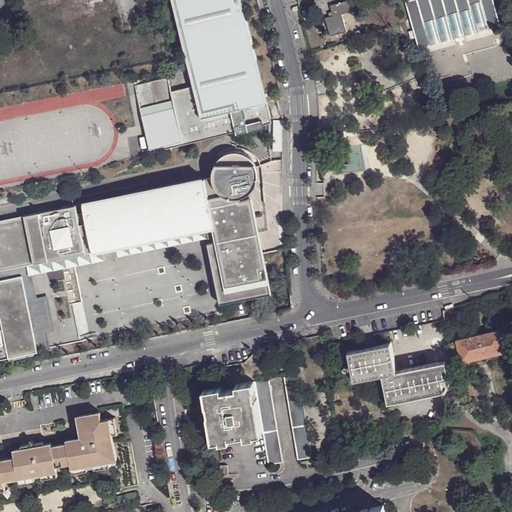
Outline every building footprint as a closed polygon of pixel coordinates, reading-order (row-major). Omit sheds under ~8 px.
[(241,0),(172,0),(194,88),(201,120),(231,113),(267,104),(241,0)] [(410,0),(404,2),(416,49),(500,26),(494,2),(500,1),(500,0),(410,0)] [(353,11),(351,1),(330,6),(332,17),(325,19),(330,36),(345,32),(341,15),(353,11)] [(168,79),(135,87),(150,150),(183,142),(171,93),(168,79)] [(194,88),(171,93),(183,142),(235,130),(231,113),(201,120),(194,88)] [(267,104),(231,113),(235,130),(263,123),(271,121),(267,104)] [(263,123),(235,130),(236,134),(237,137),(265,130),(263,123)] [(235,130),(183,142),(184,146),(236,134),(235,130)] [(247,200),(246,196),(248,195),(251,192),(253,189),(256,183),(257,179),(257,175),(256,170),(255,167),(253,163),(250,160),(248,158),(245,156),(241,154),(237,154),(233,154),(229,154),(225,156),(221,158),(218,160),(215,164),(213,167),(212,171),(212,175),(23,213),(8,216),(0,217),(0,268),(28,263),(91,251),(203,229),(210,228),(213,242),(206,244),(217,305),(269,295),(266,278),(261,279),(260,270),(264,269),(261,253),(250,199),(247,200)] [(210,228),(203,229),(206,244),(213,242),(210,228)] [(35,296),(28,263),(0,268),(0,278),(20,274),(26,302),(43,299),(48,326),(31,329),(35,349),(48,347),(44,330),(52,329),(46,294),(35,296)] [(35,349),(31,329),(48,326),(43,299),(26,302),(20,274),(0,278),(0,357),(6,356),(30,351),(35,350),(35,349)] [(410,319),(399,319),(398,322),(400,329),(411,326),(410,325),(412,324),(410,319)] [(458,343),(462,363),(506,352),(502,332),(502,330),(456,341),(457,343),(458,343)] [(443,379),(439,363),(397,373),(390,344),(348,354),(355,383),(382,376),(389,405),(446,392),(443,379)] [(446,361),(439,363),(443,379),(450,377),(446,361)] [(294,460),(309,458),(295,374),(281,376),(294,460)] [(252,381),(260,433),(265,465),(280,462),(267,378),(252,381)] [(243,435),(260,433),(252,381),(235,383),(236,388),(221,390),(220,386),(202,388),(210,440),(227,437),(227,435),(243,434),(243,435)] [(0,482),(3,482),(2,478),(17,476),(32,473),(40,471),(56,469),(55,464),(69,462),(70,466),(86,463),(93,462),(108,459),(116,458),(111,432),(116,431),(112,415),(100,418),(98,410),(77,414),(81,436),(65,439),(66,442),(52,445),(51,441),(42,442),(20,447),(12,448),(13,455),(0,458),(0,482)] [(213,465),(215,479),(225,478),(223,463),(213,465)]
